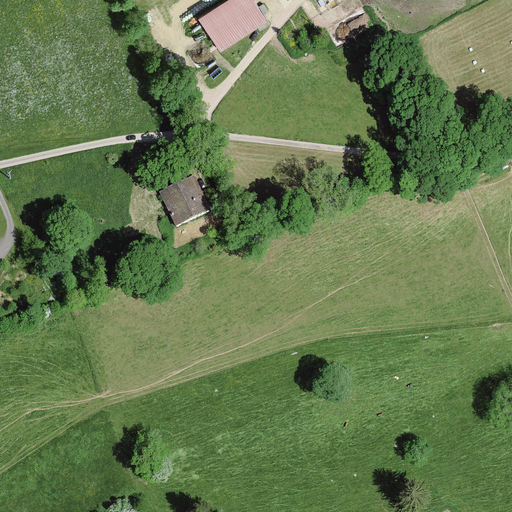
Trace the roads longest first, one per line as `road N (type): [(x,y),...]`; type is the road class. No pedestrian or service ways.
road 1 (unclassified): [(0,165),(184,134),(453,161),(511,144)]
road 2 (track): [(511,299),(453,161)]
